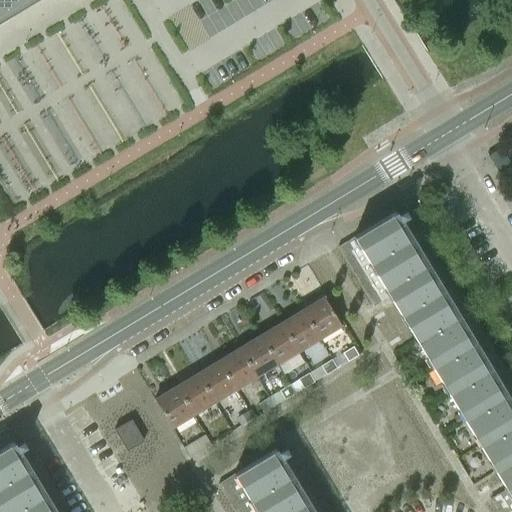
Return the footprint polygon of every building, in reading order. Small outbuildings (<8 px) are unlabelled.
[(0,0),(0,22),(36,0),(0,0)] [(503,154),(491,161),(497,171),(509,164),(503,154)] [(403,209),(395,213),(394,212),(337,247),(373,306),(389,297),(505,489),(489,499),(497,511),(511,511),(511,417),(396,226),(401,223),(400,221),(407,216),(403,209)] [(301,310),(318,338),(340,325),(323,297),(301,310)] [(301,310),(280,323),(297,351),(318,338),(301,310)] [(259,335),(276,364),(297,351),(280,323),(259,335)] [(238,348),(255,376),(276,364),(259,335),(238,348)] [(352,347),(342,353),(347,362),(358,355),(352,347)] [(217,361),(234,389),(255,376),(238,348),(217,361)] [(331,360),(320,366),(326,375),(336,368),(331,360)] [(196,373),(213,402),(234,389),(217,361),(196,373)] [(303,388),(315,381),(310,372),(298,379),(303,388)] [(175,386),(192,414),(213,402),(196,373),(175,386)] [(284,399),(295,393),(289,384),(279,391),(284,399)] [(192,414),(175,386),(154,399),(171,427),(192,414)] [(258,404),(263,412),(273,406),(268,397),(258,404)] [(238,418),(242,425),(252,419),(248,412),(238,418)] [(130,420),(113,430),(126,451),(143,441),(130,420)] [(0,511),(47,511),(14,456),(19,453),(18,451),(26,446),(21,439),(13,444),(13,443),(0,450),(0,511)] [(305,511),(276,463),(281,460),(280,458),(288,453),(283,445),(275,450),(275,449),(217,484),(234,511),(305,511)]
